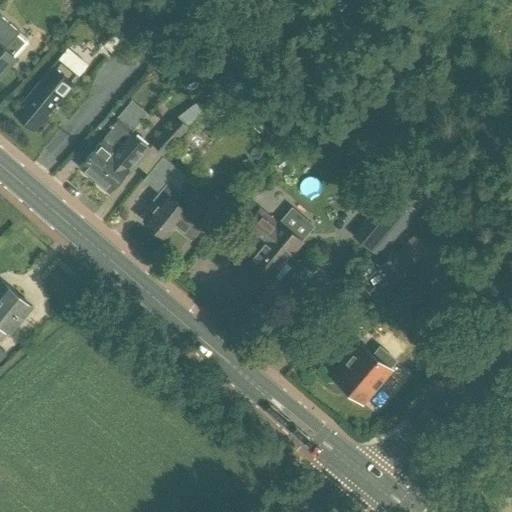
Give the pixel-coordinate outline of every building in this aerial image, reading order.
[(0,75),(29,42),(0,16),(0,75)] [(13,113),(34,130),(79,77),(58,59),(13,113)] [(183,81),(186,87),(192,89),(197,86),(200,80),(197,75),(191,73),(185,75),(183,81)] [(98,144),(79,167),(97,182),(107,170),(105,169),(115,158),(112,155),(117,149),(130,133),(133,130),(119,118),(110,128),(112,129),(99,145),(98,144)] [(153,144),(165,154),(188,128),(177,118),(153,144)] [(107,170),(97,182),(108,192),(133,163),(135,165),(149,149),(130,133),(117,149),(112,155),(115,158),(105,169),(107,170)] [(153,200),(157,204),(166,194),(173,200),(178,194),(173,190),(185,177),(162,157),(143,179),(159,193),(153,200)] [(215,204),(224,212),(240,195),(231,187),(215,204)] [(166,194),(157,204),(143,221),(152,229),(153,232),(158,235),(161,235),(165,239),(175,227),(189,239),(209,216),(191,201),(190,202),(187,199),(180,206),(173,200),(166,194)] [(370,252),(403,212),(385,196),(351,236),(370,252)] [(241,230),(258,244),(245,261),(267,280),(299,243),(276,224),(274,226),(257,211),(241,230)] [(378,266),(395,284),(411,268),(410,266),(418,259),(416,257),(417,256),(406,244),(405,245),(404,244),(396,251),(395,251),(378,266)] [(0,287),(0,325),(10,334),(34,309),(5,282),(0,287)] [(331,379),(333,381),(332,383),(338,388),(340,387),(351,397),(350,398),(357,404),(358,402),(361,405),(397,362),(380,347),(372,356),(360,345),(331,379)]
